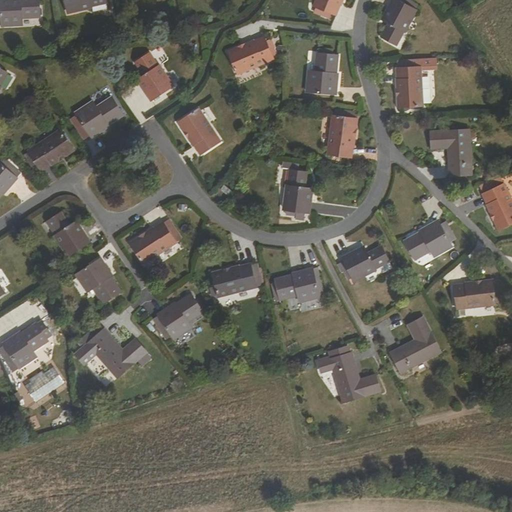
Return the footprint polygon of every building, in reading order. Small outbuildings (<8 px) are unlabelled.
[(3,26),(3,27),(24,26),(23,20),(40,19),(39,0),(1,0),(2,5),(2,11),(3,23),(3,26)] [(64,0),(64,1),(65,0),(69,13),(91,7),(90,5),(106,1),(105,0),(64,0)] [(317,0),(314,6),(317,8),(324,10),(322,15),(330,19),(332,14),(336,15),(342,0),(317,0)] [(400,0),(401,1),(399,0),(392,0),(382,19),(389,23),(382,36),(396,44),(403,30),(405,31),(416,10),(415,10),(418,4),(410,0),(400,0)] [(274,59),(265,37),(229,52),(238,74),(274,59)] [(338,75),(339,56),(318,54),(315,72),(309,71),(307,92),(337,95),(339,75),(338,75)] [(157,68),(148,55),(135,64),(144,77),(138,81),(152,102),(163,94),(162,93),(172,86),(160,67),(157,68)] [(401,68),(398,68),(397,68),(399,108),(422,106),(420,67),(435,66),(434,57),(401,59),(401,68)] [(88,132),(90,135),(92,138),(105,128),(104,126),(108,124),(108,125),(123,115),(111,97),(96,107),(93,110),(89,104),(75,113),(77,115),(78,118),(88,132)] [(200,154),(219,141),(198,109),(179,122),(200,154)] [(329,153),(352,157),(357,119),(334,116),(329,153)] [(88,132),(78,118),(73,122),(83,136),(88,132)] [(73,150),(61,131),(29,152),(42,171),(73,150)] [(470,131),(431,133),(432,150),(449,150),(451,177),(473,176),(470,131)] [(2,165),(13,175),(17,170),(5,161),(2,165)] [(0,194),(2,193),(3,194),(17,178),(13,175),(2,165),(0,163),(0,194)] [(306,189),(309,173),(293,171),(291,187),(287,187),(285,209),(298,210),(297,213),(310,214),(313,190),(306,189)] [(500,230),(511,224),(511,201),(500,175),(482,184),(486,193),(483,194),(500,230)] [(230,196),(233,191),(226,185),(222,190),(230,196)] [(90,242),(76,222),(70,226),(62,213),(49,221),(57,234),(55,236),(68,255),(78,248),(79,249),(90,242)] [(405,241),(416,260),(431,252),(434,257),(453,247),(450,242),(448,238),(453,236),(447,226),(442,228),(440,224),(438,221),(420,231),(421,233),(405,241)] [(131,245),(144,264),(176,243),(162,224),(131,245)] [(342,257),(348,269),(350,268),(355,280),(376,269),(374,266),(388,259),(380,245),(366,252),(363,246),(342,257)] [(121,291),(111,276),(112,276),(101,258),(76,275),(87,292),(93,289),(97,294),(103,303),(121,291)] [(257,286),(250,264),(214,274),(220,296),(257,286)] [(293,273),(293,274),(276,279),(282,300),(299,295),(301,302),(320,296),(316,282),(315,278),(319,277),(317,271),(314,272),(313,268),(293,273)] [(493,281),(455,285),(458,308),(495,304),(493,281)] [(175,303),(158,315),(159,316),(164,324),(159,328),(167,340),(172,337),(174,340),(191,328),(188,322),(203,312),(191,295),(176,305),(175,303)] [(159,316),(153,319),(159,328),(164,324),(159,316)] [(441,350),(422,316),(407,324),(415,339),(391,353),(402,372),(441,350)] [(36,323),(20,333),(20,332),(2,343),(4,345),(6,349),(1,352),(10,365),(15,362),(19,368),(36,356),(33,351),(47,340),(36,323)] [(124,350),(105,330),(100,334),(96,329),(85,339),(89,344),(78,354),(86,365),(98,355),(119,378),(148,352),(136,339),(124,350)] [(381,391),(376,375),(360,380),(352,353),(331,359),(344,402),(381,391)] [(51,365),(21,387),(34,405),(64,383),(51,365)]
